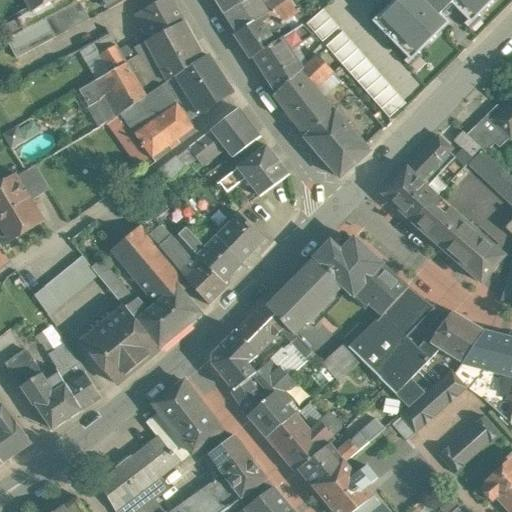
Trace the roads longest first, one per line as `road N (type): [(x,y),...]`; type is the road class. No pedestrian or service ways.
road 1 (residential): [(344,201),(253,90),(196,0)]
road 2 (tertiary): [(511,31),(344,201)]
road 3 (tertiary): [(344,201),(190,357)]
road 4 (residential): [(511,318),(474,303),(344,201)]
road 5 (residential): [(190,357),(322,511)]
road 6 (tertiary): [(190,357),(56,457)]
road 7 (residential): [(469,511),(421,445),(478,399)]
